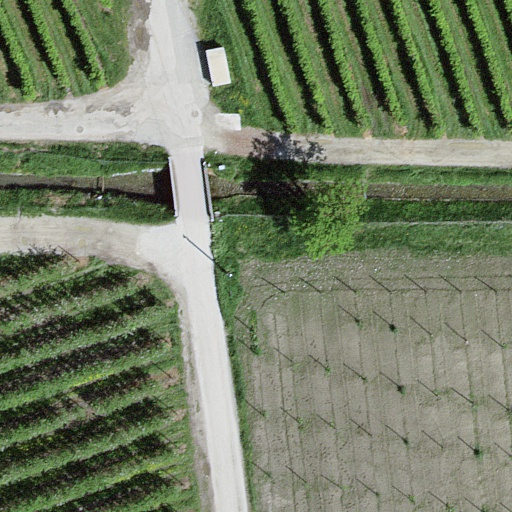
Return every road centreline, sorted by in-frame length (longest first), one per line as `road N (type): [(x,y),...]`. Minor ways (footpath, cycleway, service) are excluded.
road 1 (unclassified): [(228,511),(185,142),(159,0)]
road 2 (track): [(511,166),(318,166),(185,142),(0,137)]
road 3 (track): [(0,238),(196,244)]
